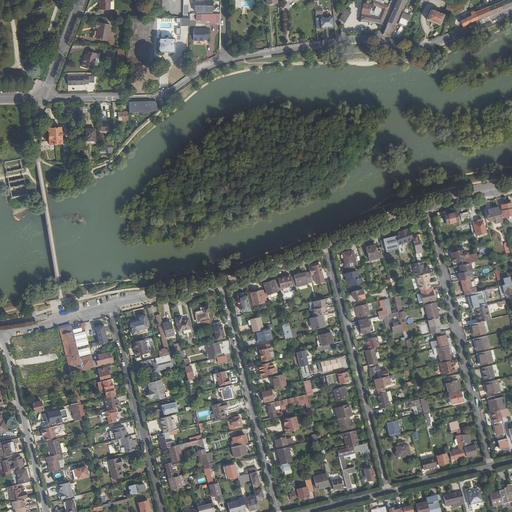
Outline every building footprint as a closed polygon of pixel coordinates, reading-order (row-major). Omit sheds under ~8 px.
[(96,9),(107,10),(106,0),(95,0),(96,2),(97,2),(97,4),(96,4),(96,9)] [(361,21),(381,25),(389,7),(383,4),(383,2),(378,0),(373,0),(374,6),(376,7),(374,12),(371,11),(371,9),(369,9),(370,6),(364,5),(361,21)] [(398,0),(383,35),(390,37),(405,0),(398,0)] [(511,0),(504,0),(481,9),(483,15),(511,3),(511,0)] [(203,1),(194,1),(194,12),(212,12),(212,1),(203,1)] [(451,16),(456,4),(450,2),(445,13),(451,16)] [(343,14),(346,9),(347,8),(342,4),(338,10),(343,14)] [(343,14),(338,20),(344,24),(352,13),(346,9),(343,14)] [(483,15),(481,9),(475,11),(473,13),(475,18),(483,15)] [(439,26),(444,15),(431,10),(427,20),(439,26)] [(475,18),(473,13),(458,20),(460,26),(475,18)] [(408,28),(412,17),(404,14),(399,24),(408,28)] [(209,23),(218,23),(218,15),(210,15),(209,23)] [(313,19),(315,29),(331,27),(330,17),(313,19)] [(103,41),(106,25),(92,23),(91,29),(93,29),(92,39),(103,41)] [(193,41),(201,42),(201,40),(208,40),(208,30),(193,30),(193,41)] [(159,52),(174,53),(174,39),(159,38),(159,52)] [(79,67),(90,69),(93,52),(81,50),(79,67)] [(117,61),(125,62),(125,54),(118,53),(117,61)] [(70,88),(87,88),(88,87),(91,87),(91,78),(87,78),(87,79),(70,79),(70,88)] [(110,131),(110,123),(101,123),(102,132),(110,131)] [(50,144),(62,144),(61,128),(49,129),(50,144)] [(86,141),(91,141),(95,141),(95,130),(86,130),(86,141)] [(20,159),(4,162),(7,177),(11,199),(28,195),(23,173),(20,159)] [(39,162),(36,162),(50,247),(57,289),(58,293),(58,296),(59,299),(62,299),(64,298),(63,289),(56,247),(41,162),(39,162)] [(502,211),(500,211),(501,216),(511,213),(511,205),(511,203),(501,205),(502,211)] [(500,211),(499,207),(485,210),(488,221),(493,220),(494,224),(502,222),(501,216),(500,211)] [(458,221),(456,212),(444,215),(446,224),(458,221)] [(461,220),(469,219),(468,215),(467,212),(460,214),(461,220)] [(472,232),(474,242),(478,240),(477,235),(485,233),(482,221),(474,223),(473,223),(473,224),(470,225),(472,232)] [(459,234),(472,232),(470,225),(470,224),(464,225),(464,226),(458,228),(459,234)] [(396,237),(397,245),(409,241),(412,240),(412,237),(410,229),(407,230),(406,229),(398,232),(399,233),(395,235),(396,237)] [(418,236),(412,237),(412,240),(417,258),(418,263),(421,262),(420,257),(422,257),(421,253),(422,253),(418,236)] [(395,249),(398,248),(397,245),(396,237),(393,238),(393,237),(383,240),(384,245),(389,244),(390,247),(395,246),(395,249)] [(375,245),(366,247),(369,260),(382,257),(380,250),(377,251),(376,248),(375,245)] [(342,253),(346,270),(357,268),(355,260),(352,250),(342,253)] [(452,263),(453,267),(457,266),(459,265),(470,263),(473,262),(478,261),(476,253),(468,255),(468,254),(467,253),(467,252),(465,252),(464,252),(463,253),(463,250),(451,252),(454,263),(452,263)] [(355,260),(357,268),(363,266),(361,258),(355,260)] [(428,273),(429,273),(428,267),(423,268),(422,262),(418,263),(412,264),(415,276),(416,276),(428,273)] [(470,263),(459,265),(459,268),(461,273),(458,273),(459,277),(460,280),(470,278),(468,271),(471,270),(472,270),(470,263)] [(320,264),(309,267),(310,272),(311,275),(314,275),(316,283),(324,282),(320,264)] [(356,271),(345,274),(347,281),(349,281),(351,286),(362,284),(360,278),(358,278),(356,271)] [(312,282),(311,275),(310,272),(305,273),(304,272),(294,275),(297,287),(307,284),(307,283),(312,282)] [(421,291),(431,288),(428,278),(429,277),(428,273),(416,276),(420,291),(421,291)] [(282,287),(280,278),(289,276),(289,275),(289,274),(280,276),(280,277),(278,278),(280,288),(282,287)] [(297,287),(294,275),(290,276),(289,276),(280,278),(282,287),(282,288),(292,286),(293,288),(297,287)] [(501,280),(502,286),(511,283),(510,277),(503,279),(501,280)] [(461,281),(463,290),(472,288),(475,288),(473,281),(470,282),(469,279),(461,281)] [(274,280),(263,283),(266,295),(277,291),(276,288),(274,280)] [(511,283),(502,286),(503,290),(505,290),(506,293),(511,292),(510,288),(511,288),(511,283)] [(434,300),(431,288),(421,291),(421,293),(423,303),(434,300)] [(362,289),(351,292),(352,297),(354,297),(355,300),(364,298),(362,289)] [(267,301),(264,290),(260,291),(250,293),(253,305),(267,301)] [(242,312),(251,309),(246,291),(237,293),(242,312)] [(477,292),(473,293),(472,293),(473,298),(474,303),(484,300),(483,294),(478,295),(477,292)] [(498,298),(499,307),(506,305),(505,297),(498,298)] [(322,315),(327,314),(325,307),(327,306),(325,299),(313,302),(315,309),(313,310),(314,317),(322,315)] [(438,317),(439,317),(435,302),(427,304),(429,311),(426,312),(428,320),(438,317)] [(497,302),(488,305),(490,312),(499,309),(497,302)] [(367,304),(355,307),(357,317),(369,315),(367,304)] [(487,305),(477,307),(479,318),(477,319),(478,322),(483,321),(490,319),(487,305)] [(209,312),(208,306),(203,307),(204,313),(196,315),(198,323),(201,322),(202,326),(210,324),(207,312),(209,312)] [(391,313),(387,314),(388,318),(392,317),(393,323),(392,323),(393,328),(394,332),(402,330),(399,318),(398,312),(398,311),(391,313)] [(158,351),(159,357),(170,354),(166,337),(162,324),(160,314),(156,315),(164,348),(161,349),(161,350),(158,351)] [(140,321),(130,323),(133,335),(140,333),(139,331),(149,328),(146,315),(139,316),(140,321)] [(325,326),(322,315),(314,317),(309,318),(312,329),(325,326)] [(181,317),(175,318),(178,332),(191,328),(189,319),(182,320),(181,317)] [(250,319),(253,332),(255,331),(256,331),(263,329),(260,317),(250,319)] [(435,333),(440,332),(439,328),(440,328),(438,317),(428,320),(427,320),(431,334),(435,333)] [(367,319),(358,321),(359,325),(358,325),(360,334),(370,332),(367,319)] [(167,322),(162,324),(166,337),(174,335),(170,320),(166,321),(167,322)] [(478,322),(470,324),(473,336),(486,333),(483,321),(478,322)] [(282,325),(285,339),(293,338),(290,329),(289,323),(282,325)] [(221,324),(213,326),(216,340),(225,338),(221,324)] [(95,327),(99,346),(104,345),(108,344),(104,325),(95,327)] [(263,329),(256,331),(259,343),(272,340),(269,328),(263,329)] [(95,368),(92,355),(89,356),(82,358),(80,358),(76,341),(74,342),(73,336),(73,329),(61,332),(71,373),(95,368)] [(448,346),(448,345),(447,338),(445,331),(440,332),(435,333),(437,340),(430,342),(432,350),(437,348),(448,346)] [(320,335),(323,345),(325,345),(333,343),(334,343),(331,332),(320,335)] [(486,336),(474,339),(477,350),(489,347),(486,336)] [(377,337),(366,339),(368,345),(366,346),(368,350),(374,348),(379,347),(377,337)] [(405,341),(407,348),(414,347),(412,339),(405,341)] [(145,340),(135,342),(137,349),(135,349),(137,356),(148,353),(145,340)] [(209,359),(217,358),(216,355),(221,354),(218,342),(206,345),(209,359)] [(440,363),(451,360),(448,346),(437,348),(440,363)] [(368,350),(365,351),(369,365),(378,363),(374,348),(368,350)] [(270,359),(268,349),(259,351),(261,361),(270,359)] [(300,367),(308,365),(306,356),(304,357),(302,351),(296,352),(297,355),(299,362),(300,367)] [(490,351),(478,354),(480,365),(493,362),(490,351)] [(110,352),(98,355),(99,360),(96,360),(98,367),(114,362),(113,356),(111,357),(110,352)] [(159,357),(143,361),(142,361),(141,361),(142,366),(154,363),(156,370),(161,369),(161,367),(165,366),(165,368),(174,365),(171,354),(170,354),(159,357)] [(342,368),(339,357),(320,362),(322,372),(342,368)] [(455,371),(452,360),(451,360),(440,363),(442,374),(455,371)] [(261,376),(277,372),(276,367),(274,367),(272,361),(257,365),(258,370),(260,369),(260,372),(261,376)] [(378,363),(369,365),(371,371),(373,379),(388,376),(387,370),(380,372),(378,363)] [(492,365),(481,368),(484,380),(494,377),(492,365)] [(185,367),(186,373),(188,380),(194,379),(190,366),(185,367)] [(107,367),(98,369),(100,379),(110,377),(107,367)] [(226,377),(224,371),(216,373),(213,374),(214,382),(218,381),(220,388),(230,385),(230,383),(228,378),(226,379),(226,377)] [(337,375),(336,373),(326,376),(329,386),(334,384),(340,384),(348,382),(346,372),(337,375)] [(275,388),(286,385),(283,374),(272,377),(275,388)] [(388,376),(373,379),(375,389),(376,389),(378,393),(385,392),(383,387),(384,385),(390,384),(388,376)] [(448,392),(461,388),(459,380),(453,381),(452,378),(445,380),(448,392)] [(112,379),(102,381),(104,389),(114,387),(112,379)] [(161,379),(148,383),(149,388),(151,389),(151,391),(150,391),(148,396),(152,399),(159,397),(160,399),(165,397),(164,392),(166,390),(165,385),(163,386),(161,379)] [(497,379),(485,382),(487,394),(500,391),(497,379)] [(303,381),(306,394),(307,396),(312,395),(308,380),(303,381)] [(229,388),(229,385),(218,388),(219,391),(221,391),(223,399),(232,397),(230,387),(229,388)] [(114,387),(104,389),(106,398),(116,395),(114,387)] [(347,398),(344,387),(333,389),(336,401),(347,398)] [(274,400),(271,390),(262,392),(264,402),(274,400)] [(380,408),(390,406),(389,401),(392,400),(390,391),(385,392),(378,393),(377,394),(380,408)] [(462,401),(460,391),(449,394),(452,404),(462,401)] [(306,394),(267,404),(270,418),(277,416),(274,407),(281,405),(282,409),(288,408),(287,404),(298,401),(299,404),(305,403),(307,409),(302,410),(303,412),(307,411),(310,410),(309,406),(307,396),(306,394)] [(106,398),(105,398),(107,409),(121,406),(120,402),(118,402),(116,395),(106,398)] [(494,396),(487,398),(489,404),(490,404),(492,412),(500,410),(505,408),(502,397),(495,399),(494,396)] [(420,399),(423,413),(430,411),(426,397),(420,399)] [(415,405),(418,414),(423,413),(420,399),(405,402),(406,407),(415,405)] [(33,403),(35,412),(44,410),(42,401),(33,403)] [(162,405),(165,414),(178,411),(176,401),(162,405)] [(226,402),(212,405),(215,420),(230,416),(226,402)] [(82,417),(79,404),(78,403),(72,404),(75,419),(82,417)] [(351,416),(352,416),(350,407),(343,408),(343,406),(336,408),(338,419),(349,416),(351,416)] [(505,408),(500,410),(502,417),(509,415),(508,408),(505,408)] [(65,409),(57,411),(59,420),(56,421),(57,423),(62,422),(61,417),(66,416),(65,409)] [(106,412),(107,418),(109,423),(116,421),(115,418),(118,417),(116,409),(106,411),(106,412)] [(492,412),(499,441),(507,440),(502,417),(500,410),(492,412)] [(48,413),(50,422),(56,421),(59,420),(57,411),(48,413)] [(423,415),(427,428),(432,427),(429,413),(423,415)] [(236,416),(237,418),(227,420),(229,429),(242,426),(239,415),(236,416)] [(170,416),(160,418),(164,433),(173,430),(170,416)] [(350,423),(349,416),(338,419),(340,428),(345,427),(346,430),(355,428),(353,422),(350,423)] [(283,424),(285,432),(298,429),(295,417),(284,420),(285,423),(283,424)] [(84,430),(81,419),(76,420),(69,422),(71,433),(84,430)] [(451,431),(459,429),(458,423),(457,420),(449,422),(451,431)] [(0,434),(10,432),(8,425),(7,426),(8,431),(0,432),(0,434)] [(53,426),(41,429),(44,440),(56,437),(53,426)] [(110,431),(112,440),(122,438),(127,436),(124,426),(113,429),(113,430),(110,431)] [(432,427),(427,428),(429,437),(434,435),(433,431),(436,430),(435,426),(432,427)] [(164,433),(158,434),(162,448),(169,447),(173,445),(172,441),(169,442),(168,438),(171,437),(170,435),(178,433),(177,429),(173,430),(164,433)] [(419,430),(411,432),(414,441),(418,440),(417,436),(420,435),(419,430)] [(353,446),(358,445),(357,439),(355,440),(353,431),(343,433),(347,448),(353,446)] [(244,443),(247,443),(245,434),(233,438),(233,441),(232,441),(233,446),(244,443)] [(455,460),(466,457),(464,447),(461,434),(455,435),(459,448),(452,450),(452,451),(455,460)] [(464,447),(466,457),(476,454),(474,445),(470,446),(467,434),(461,434),(464,447)] [(127,436),(122,438),(126,452),(135,450),(134,446),(132,440),(131,435),(127,436)] [(294,442),(293,438),(286,439),(285,436),(275,439),(276,447),(294,442)] [(63,453),(59,438),(48,441),(51,455),(61,453),(63,453)] [(200,455),(206,453),(202,438),(197,440),(198,443),(198,444),(199,447),(197,447),(198,451),(197,451),(198,455),(200,455)] [(16,452),(13,440),(0,442),(0,453),(1,456),(16,452)] [(197,440),(177,445),(178,450),(186,448),(185,446),(198,443),(197,440)] [(247,453),(244,443),(233,446),(231,447),(234,457),(247,453)] [(368,449),(367,443),(358,445),(353,446),(355,452),(364,450),(368,449)] [(401,457),(410,455),(408,444),(396,447),(397,451),(395,451),(397,457),(401,456),(401,457)] [(173,445),(169,447),(173,461),(179,460),(181,459),(178,450),(177,445),(173,445)] [(355,452),(353,446),(347,448),(337,450),(339,457),(341,468),(342,470),(347,489),(352,488),(348,473),(355,472),(354,467),(346,469),(345,467),(343,458),(350,456),(350,459),(356,458),(355,452)] [(288,447),(277,449),(281,464),(289,462),(292,461),(291,456),(288,448),(288,447)] [(50,471),(61,468),(59,459),(62,458),(61,453),(51,455),(46,456),(48,461),(49,461),(50,467),(50,471)] [(204,469),(210,467),(208,463),(206,453),(200,455),(202,464),(203,464),(204,469)] [(446,453),(436,455),(439,465),(448,462),(446,453)] [(14,470),(24,468),(21,456),(17,457),(16,454),(0,458),(0,461),(2,461),(5,472),(11,471),(14,470)] [(120,457),(108,460),(113,479),(123,476),(120,466),(123,466),(120,457)] [(424,470),(436,466),(434,457),(421,460),(424,470)] [(169,478),(174,476),(172,466),(180,464),(179,460),(173,461),(165,463),(166,466),(168,478),(169,478)] [(281,464),(280,464),(282,471),(284,471),(285,474),(292,473),(289,462),(281,464)] [(227,475),(232,474),(231,473),(236,472),(234,464),(225,466),(227,475)] [(86,466),(82,467),(80,478),(88,476),(86,466)] [(366,477),(367,481),(374,479),(371,466),(369,467),(369,468),(365,470),(366,477)] [(206,475),(208,483),(213,482),(211,474),(210,467),(204,469),(205,475),(206,475)] [(19,485),(29,482),(26,469),(17,471),(19,479),(18,479),(19,485)] [(254,490),(260,489),(256,471),(250,473),(252,480),(253,486),(254,490)] [(252,480),(250,473),(249,473),(237,476),(239,481),(239,483),(244,482),(252,480)] [(316,489),(329,486),(326,474),(326,473),(313,476),(316,489)] [(181,487),(179,475),(174,476),(169,478),(171,489),(181,487)] [(343,487),(341,478),(332,480),(334,489),(343,487)] [(298,498),(309,495),(308,492),(314,491),(311,479),(305,480),(307,487),(296,489),(296,490),(298,498)] [(72,490),(70,481),(60,484),(62,490),(62,492),(61,493),(62,499),(73,496),(76,495),(75,491),(72,490)] [(221,494),(218,482),(209,484),(212,497),(215,496),(215,498),(217,498),(219,503),(224,502),(222,493),(221,494)] [(139,492),(146,491),(144,483),(138,485),(138,483),(135,484),(136,489),(137,493),(139,492)] [(24,499),(27,498),(25,491),(23,492),(21,492),(21,491),(20,489),(19,489),(18,490),(17,485),(8,487),(9,492),(10,492),(13,502),(24,499)] [(261,489),(254,491),(256,497),(257,499),(264,498),(261,489)] [(482,500),(479,489),(472,491),(471,489),(465,491),(468,504),(482,500)] [(504,489),(498,491),(498,492),(501,504),(511,501),(511,498),(511,495),(510,495),(506,496),(505,493),(504,489)] [(464,501),(461,491),(443,496),(446,506),(464,501)] [(501,504),(498,492),(489,494),(493,507),(502,504),(501,504)] [(426,502),(427,503),(433,501),(437,500),(436,495),(433,495),(433,494),(430,495),(430,496),(425,497),(426,500),(426,502)] [(240,511),(246,511),(243,497),(239,498),(239,500),(227,502),(229,511),(240,511)] [(257,499),(256,497),(247,500),(249,510),(259,508),(257,499)] [(16,508),(26,506),(25,503),(24,499),(13,502),(15,509),(16,508)] [(63,502),(65,511),(76,509),(74,499),(63,502)] [(150,511),(148,500),(139,503),(140,511),(150,511)] [(115,501),(103,504),(103,505),(104,508),(112,507),(113,510),(117,509),(115,501)] [(427,503),(426,502),(416,505),(415,505),(417,511),(428,511),(427,505),(427,503)] [(212,511),(215,511),(212,503),(197,506),(197,508),(198,511),(212,511)] [(434,504),(427,505),(428,511),(440,511),(438,503),(437,503),(434,504)]
